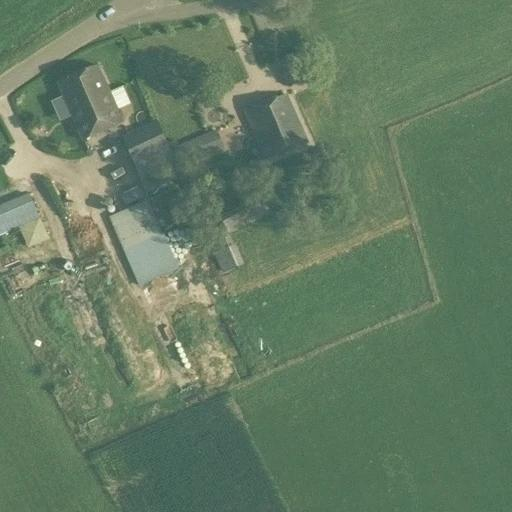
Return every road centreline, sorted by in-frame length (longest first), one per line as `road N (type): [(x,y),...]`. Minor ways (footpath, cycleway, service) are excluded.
road 1 (unclassified): [(0,87),(116,11)]
road 2 (unclassified): [(116,11),(249,0)]
